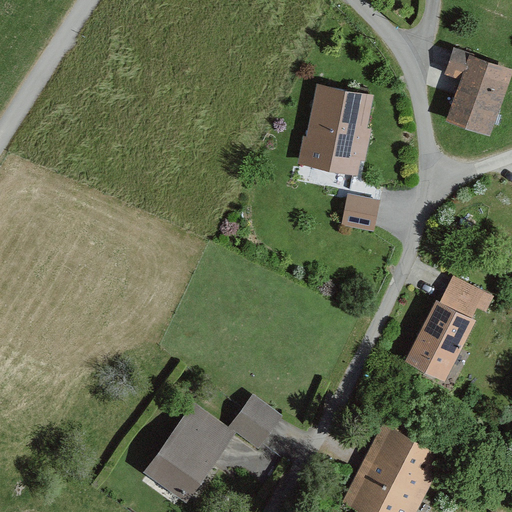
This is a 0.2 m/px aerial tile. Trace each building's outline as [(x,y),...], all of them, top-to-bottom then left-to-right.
[(471,51),(449,111),(488,125),(510,65),(471,51)] [(373,88),(314,78),(301,157),(360,167),(373,88)] [(382,199),(349,193),(344,224),(377,231),(382,199)] [(436,294),(406,350),(445,371),(475,314),(436,294)] [(193,401),(148,464),(191,494),(236,432),(258,448),(282,415),(254,395),(230,427),(193,401)] [(383,414),(342,494),(376,511),(411,511),(446,446),(383,414)]
